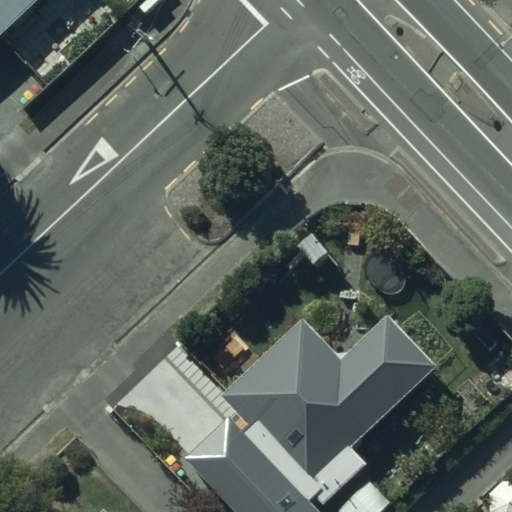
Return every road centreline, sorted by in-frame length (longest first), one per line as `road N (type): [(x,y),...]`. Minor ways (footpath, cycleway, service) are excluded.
road 1 (residential): [(297,0),(0,276)]
road 2 (secondary): [(511,147),(374,0)]
